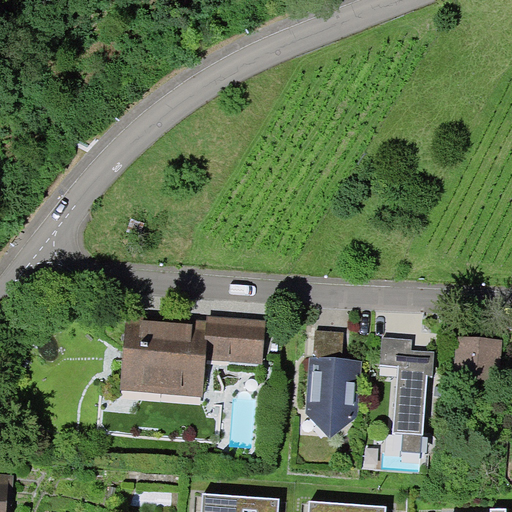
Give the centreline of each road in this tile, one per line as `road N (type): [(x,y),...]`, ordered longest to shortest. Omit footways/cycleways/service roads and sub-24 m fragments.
road 1 (residential): [(511,303),(164,284),(83,273),(39,249)]
road 2 (residential): [(39,249),(128,141),(234,63),(389,0)]
